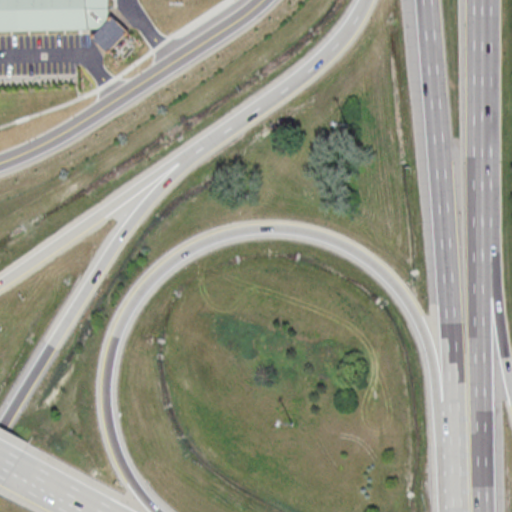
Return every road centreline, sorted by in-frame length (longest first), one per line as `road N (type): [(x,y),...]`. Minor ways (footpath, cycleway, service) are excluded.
road 1 (motorway): [(158,511),(143,500),(111,423),(114,349),(152,281),(213,236),(253,225),(320,232),(385,269),(413,304),(432,348),(451,424)]
road 2 (primary): [(430,0),(451,424)]
road 3 (primary): [(483,511),(482,114)]
road 4 (motorway): [(196,148),(117,242),(0,427)]
road 5 (tertiary): [(0,165),(68,136),(271,0)]
road 6 (motorway): [(511,384),(482,114)]
road 7 (motorway): [(196,148),(0,285)]
road 8 (motorway): [(362,12),(332,53),(196,148)]
